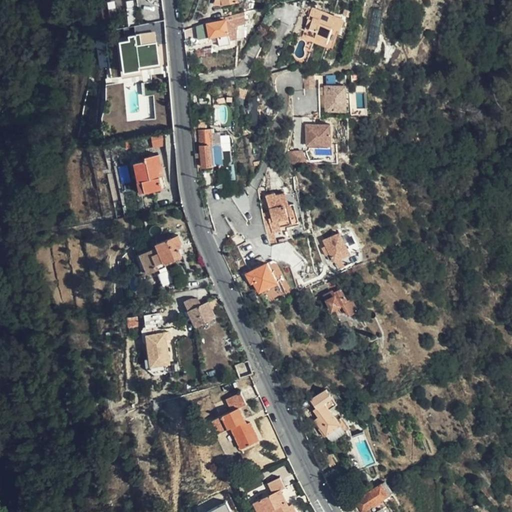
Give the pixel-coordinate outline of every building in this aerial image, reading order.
[(348,16),(317,9),(310,38),(335,44),(340,26),(345,27),(348,16)] [(237,18),(226,20),(229,38),(236,36),(238,26),(237,18)] [(208,23),(207,21),(196,25),(199,45),(211,43),(210,36),(217,35),(220,46),(230,44),(229,38),(226,20),(208,23)] [(123,71),(133,70),(133,66),(158,63),(154,32),(150,32),(149,26),(134,28),(135,39),(119,41),(123,71)] [(107,37),(99,38),(101,64),(110,64),(107,37)] [(316,86),(315,75),(305,76),(306,87),(316,86)] [(349,108),(349,83),(328,83),(327,107),(349,108)] [(331,144),(331,122),(306,122),(306,144),(331,144)] [(209,129),(194,130),(195,139),(197,158),(212,157),(211,145),(221,144),(220,132),(210,133),(209,129)] [(166,142),(164,132),(154,134),(156,144),(166,142)] [(293,165),(306,164),(305,150),(292,151),(293,165)] [(163,175),(158,154),(144,156),(145,160),(135,162),(138,179),(137,179),(140,192),(161,188),(159,176),(163,175)] [(291,216),(289,206),(286,193),(276,195),(275,193),(265,196),(271,218),(266,219),(270,233),(279,231),(278,228),(290,225),(288,217),(291,216)] [(243,211),(251,208),(249,200),(240,203),(243,211)] [(292,205),(289,206),(291,216),(288,217),(290,225),(290,227),(297,225),(292,205)] [(335,263),(350,256),(340,235),(325,241),(335,263)] [(158,249),(151,252),(148,254),(155,272),(160,270),(166,268),(164,264),(182,256),(179,249),(181,248),(180,244),(182,244),(178,236),(157,244),(158,249)] [(278,282),(267,263),(248,273),(253,282),(255,281),(261,291),(278,282)] [(160,272),(163,282),(173,279),(171,269),(160,272)] [(348,302),(336,280),(329,284),(335,293),(331,295),(330,293),(324,297),(332,311),(348,302)] [(188,310),(202,303),(198,293),(184,299),(188,310)] [(208,301),(202,303),(188,310),(195,325),(215,316),(208,301)] [(146,325),(162,325),(161,311),(146,312),(146,325)] [(140,323),(139,314),(129,315),(130,324),(140,323)] [(171,362),(167,330),(148,333),(152,365),(171,362)] [(330,409),(337,404),(327,389),(311,399),(318,408),(314,410),(319,417),(315,420),(320,427),(318,429),(324,436),(340,424),(330,409)] [(243,427),(235,412),(243,409),(236,395),(222,402),(228,414),(209,424),(215,438),(228,432),(239,453),(256,445),(247,425),(243,427)] [(334,464),(328,454),(322,457),(327,468),(334,464)] [(297,511),(293,502),(288,505),(280,489),(286,486),(280,475),(267,481),(273,491),(254,501),(260,511),(267,511),(274,508),(276,511),(297,511)] [(370,511),(368,508),(391,492),(384,481),(355,502),(360,510),(361,511),(370,511)] [(232,511),(227,501),(208,510),(209,511),(232,511)]
